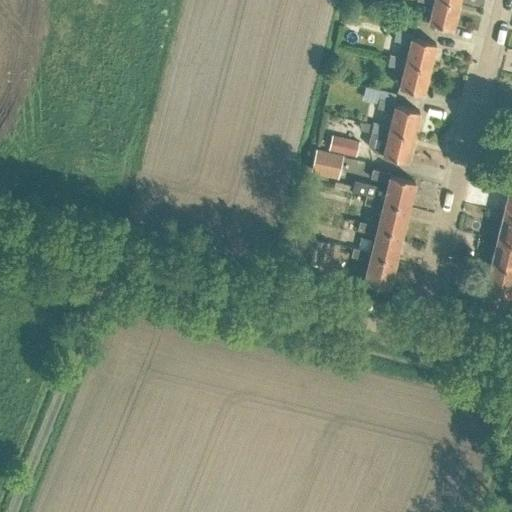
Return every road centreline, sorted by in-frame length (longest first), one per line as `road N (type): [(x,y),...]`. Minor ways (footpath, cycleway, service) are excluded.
road 1 (unclassified): [(419,333),(0,227)]
road 2 (residential): [(419,333),(469,135)]
road 3 (residential): [(469,135),(500,0)]
